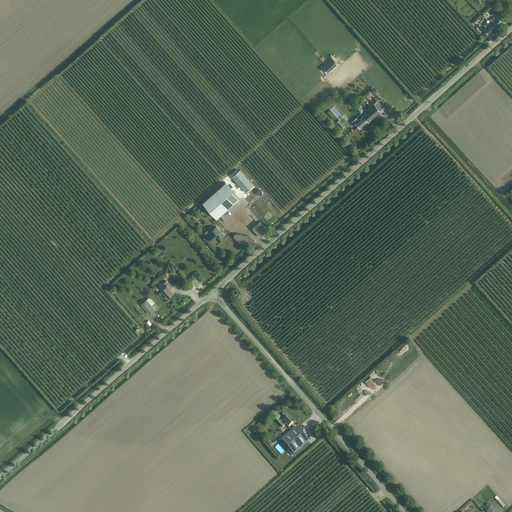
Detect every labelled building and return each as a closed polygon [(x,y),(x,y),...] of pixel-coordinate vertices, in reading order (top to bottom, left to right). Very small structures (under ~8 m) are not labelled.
[(484,25),(486,27),(484,29),(488,34),(501,22),(498,17),(495,19),(493,17),(490,19),(493,22),(489,25),(487,22),(484,25)] [(337,64),(333,59),(323,68),(327,72),(334,66),(334,67),(337,64)] [(377,102),(364,113),(362,111),(362,110),(357,105),(354,108),(359,113),(361,114),(353,120),(355,122),(360,128),(368,121),(369,122),(384,109),(377,102)] [(232,176),(246,192),(253,186),(240,170),(232,176)] [(239,198),(225,183),(203,203),(216,218),(239,198)] [(252,215),(247,220),(255,229),(261,225),(252,215)] [(207,235),(208,236),(213,242),(216,239),(218,242),(224,236),(216,226),(207,235)] [(161,291),(168,298),(173,293),(170,289),(172,287),(166,281),(164,283),(167,286),(161,291)] [(146,300),(144,298),(140,302),(142,304),(141,305),(149,314),(155,309),(146,300)] [(365,381),(372,389),(376,385),(370,377),(365,381)] [(293,423),(288,417),(289,417),(286,413),(280,418),(277,421),(283,427),(286,425),(288,427),(293,423)] [(281,440),(294,455),(309,442),(296,427),(296,428),(281,440)]
